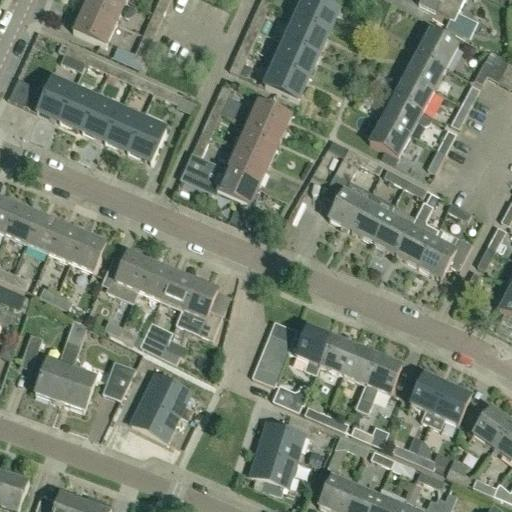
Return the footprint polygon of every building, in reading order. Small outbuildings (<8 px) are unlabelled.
[(114,28),(124,6),(110,0),(88,0),(82,14),(114,28)] [(162,23),(172,0),(171,0),(160,0),(152,18),(162,23)] [(262,0),(259,8),(269,12),(274,0),(262,0)] [(452,0),(422,0),(417,10),(449,25),(453,26),(456,20),(463,5),(452,0)] [(294,23),(327,38),(337,15),(321,8),(305,1),(294,23)] [(259,35),(269,12),(259,8),(249,30),(259,35)] [(104,51),(114,28),(82,14),(72,37),(91,45),(104,51)] [(152,45),(162,23),(152,18),(142,41),(152,45)] [(453,26),(449,25),(445,35),(469,46),(477,29),(456,20),(453,26)] [(317,61),(327,38),(294,23),(284,46),(317,61)] [(248,57),(259,35),(249,30),(239,53),(248,57)] [(416,60),(445,75),(457,53),(436,42),(428,38),(416,60)] [(141,68),(152,45),(142,41),(134,59),(132,63),(141,68)] [(306,83),(317,61),(284,46),(274,69),(306,83)] [(86,69),(90,59),(62,47),(58,57),(65,60),(60,69),(81,79),(86,69)] [(139,74),(141,68),(132,63),(134,59),(118,52),(113,63),(139,74)] [(238,80),(248,57),(239,53),(229,76),(238,80)] [(108,79),(113,70),(90,59),(86,69),(108,79)] [(487,81),(496,64),(487,59),(473,85),(482,89),(487,81)] [(434,97),(445,75),(416,60),(405,82),(434,97)] [(506,69),(496,64),(487,81),(497,87),(506,69)] [(296,106),(306,83),(274,69),(263,91),(278,98),(296,106)] [(508,93),(511,85),(511,72),(507,70),(506,69),(497,87),(508,93)] [(131,90),(136,80),(113,70),(108,79),(106,85),(114,89),(116,83),(131,90)] [(154,100),(158,90),(136,80),(131,90),(154,100)] [(421,120),(434,97),(405,82),(393,105),(421,120)] [(60,127),(74,94),(51,84),(37,117),(60,127)] [(18,85),(9,104),(24,111),(33,92),(18,85)] [(222,89),(210,114),(221,119),(232,94),(222,89)] [(177,110),(181,100),(158,90),(154,100),(177,110)] [(460,111),(468,115),(479,95),(471,91),(460,111)] [(83,137),(97,105),(74,94),(60,127),(83,137)] [(198,108),(181,100),(177,110),(175,114),(192,122),(198,108)] [(106,147),(120,115),(123,108),(112,103),(109,110),(97,105),(83,137),(106,147)] [(432,126),(421,120),(393,105),(389,113),(384,110),(377,124),(381,126),(381,127),(410,142),(417,129),(424,132),(429,131),(432,126)] [(246,130),(279,145),(290,122),(271,113),(257,107),(246,130)] [(458,135),(468,115),(460,111),(450,130),(458,135)] [(201,135),(211,140),(221,119),(210,114),(201,135)] [(129,158),(143,125),(120,115),(106,147),(129,158)] [(143,125),(129,158),(151,167),(160,146),(165,135),(143,125)] [(398,164),(410,142),(381,127),(369,149),(398,164)] [(269,166),(279,145),(246,130),(237,152),(269,166)] [(211,140),(201,135),(191,157),(201,161),(211,140)] [(437,155),(445,159),(455,141),(447,136),(437,155)] [(381,172),(332,147),(328,154),(344,162),(332,184),(346,192),(350,184),(358,169),(377,179),(381,172)] [(259,188),(269,166),(237,152),(227,173),(259,188)] [(435,179),(445,159),(437,155),(427,175),(435,179)] [(256,196),(259,188),(227,173),(201,161),(191,157),(180,181),(249,212),(250,209),(252,210),(258,197),(256,196)] [(401,193),(405,185),(387,176),(383,183),(401,193)] [(346,192),(332,184),(323,201),(337,208),(343,197),(346,192)] [(343,197),(365,208),(372,196),(350,184),(346,192),(343,197)] [(405,185),(401,193),(422,203),(426,196),(405,185)] [(394,207),(372,196),(365,208),(387,220),(394,207)] [(350,237),(365,208),(343,197),(337,208),(328,225),(350,237)] [(423,208),(430,212),(436,201),(428,197),(423,208)] [(0,239),(3,241),(16,211),(0,204),(0,239)] [(416,219),(394,207),(387,220),(410,232),(416,219)] [(511,222),(511,208),(510,207),(499,227),(507,231),(511,222)] [(372,249),(387,220),(365,208),(350,237),(372,249)] [(417,272),(435,237),(423,231),(423,226),(430,212),(423,208),(416,219),(410,232),(395,261),(417,272)] [(450,209),(446,217),(466,227),(470,219),(450,209)] [(25,250),(38,220),(16,211),(3,241),(25,250)] [(269,241),(276,223),(258,216),(251,234),(269,241)] [(48,259),(60,229),(38,220),(25,250),(48,259)] [(395,261),(410,232),(387,220),(372,249),(395,261)] [(70,269),(82,239),(60,229),(48,259),(70,269)] [(457,277),(472,248),(439,231),(435,237),(417,272),(440,285),(447,272),(457,277)] [(486,253),(493,257),(504,237),(496,233),(486,253)] [(82,239),(70,269),(92,278),(104,248),(82,239)] [(484,276),(493,257),(486,253),(476,272),(484,276)] [(132,308),(137,297),(148,267),(126,258),(114,287),(111,285),(106,297),(132,308)] [(159,306),(171,277),(148,267),(137,297),(159,306)] [(0,284),(10,289),(13,279),(0,273),(0,284)] [(181,315),(193,286),(171,277),(159,306),(181,315)] [(482,282),(473,277),(463,297),(471,301),(482,282)] [(13,279),(10,289),(24,295),(29,286),(13,279)] [(186,336),(193,320),(203,324),(197,340),(211,346),(221,321),(208,316),(216,295),(193,286),(181,315),(175,331),(186,336)] [(0,308),(1,306),(19,314),(19,315),(26,318),(31,304),(24,301),(25,300),(0,289),(0,308)] [(53,309),(58,300),(43,293),(39,302),(53,309)] [(511,324),(511,295),(510,294),(498,316),(505,320),(511,324)] [(58,300),(53,309),(67,317),(72,307),(58,300)] [(511,347),(511,324),(505,320),(495,339),(511,347)] [(118,342),(122,332),(108,325),(103,334),(118,342)] [(79,351),(80,352),(87,331),(73,327),(66,346),(58,367),(46,363),(34,398),(59,407),(71,373),(79,351)] [(269,339),(291,348),(293,343),(296,336),(274,327),(269,339)] [(143,342),(138,352),(139,352),(139,353),(161,364),(168,345),(172,338),(151,328),(144,343),(143,342)] [(293,343),(291,348),(287,359),(307,367),(304,375),(315,380),(319,372),(331,342),(320,338),(322,334),(310,329),(308,333),(307,332),(301,347),(293,343)] [(138,352),(143,342),(122,332),(118,342),(138,352)] [(43,343),(31,338),(19,371),(31,375),(43,343)] [(286,359),(287,359),(291,348),(269,339),(264,351),(286,359)] [(342,381),(354,352),(331,342),(319,372),(342,381)] [(168,345),(161,364),(176,371),(181,361),(166,354),(170,346),(168,345)] [(282,369),(286,359),(264,351),(260,360),(282,369)] [(354,415),(356,415),(359,406),(377,361),(354,352),(342,381),(364,390),(358,405),(354,415)] [(282,369),(260,360),(256,370),(278,379),(282,369)] [(377,361),(359,406),(356,415),(365,419),(375,395),(388,400),(400,371),(377,361)] [(114,367),(103,399),(120,406),(135,375),(114,367)] [(273,391),(278,379),(256,370),(252,382),(273,391)] [(71,373),(59,407),(83,415),(95,381),(71,373)] [(143,404),(177,421),(190,396),(155,380),(143,404)] [(430,431),(446,393),(422,382),(410,411),(424,417),(420,427),(430,431)] [(295,399),(278,392),(272,407),(297,418),(300,410),(303,411),(311,392),(303,389),(299,390),(295,399)] [(439,436),(444,426),(456,431),(469,403),(446,393),(430,431),(439,436)] [(165,446),(177,421),(143,404),(131,429),(165,446)] [(324,429),(326,422),(307,414),(304,420),(324,429)] [(492,454),(511,429),(489,414),(471,440),(492,454)] [(326,422),(324,429),(344,438),(347,431),(326,422)] [(511,468),(511,429),(492,454),(511,468)] [(258,456),(295,468),(303,442),(266,430),(258,456)] [(355,434),(352,441),(370,449),(373,442),(355,434)] [(334,455),(327,472),(337,477),(347,455),(364,463),(368,454),(339,442),(334,455)] [(414,468),(418,460),(416,458),(421,445),(413,442),(407,455),(395,450),(391,458),(414,468)] [(286,494),(295,468),(258,456),(250,482),(286,494)] [(389,475),(393,467),(373,459),(369,467),(389,475)] [(418,460),(414,468),(432,476),(433,474),(442,478),(447,466),(435,461),(433,466),(418,460)] [(466,490),(470,482),(463,479),(467,471),(453,465),(445,481),(466,490)] [(393,467),(389,475),(410,483),(413,475),(393,467)] [(419,476),(416,485),(441,496),(444,487),(419,476)] [(3,478),(0,485),(0,511),(18,511),(28,487),(3,478)] [(346,511),(354,493),(331,484),(319,511),(346,511)] [(475,484),(474,487),(472,492),(492,501),(495,496),(496,493),(475,484)] [(403,504),(404,505),(413,509),(421,492),(410,488),(403,504)] [(511,494),(510,498),(499,488),(496,493),(495,496),(492,501),(511,510),(511,494)] [(373,511),(377,503),(354,493),(346,511),(373,511)] [(83,511),(85,508),(59,499),(54,511),(83,511)] [(442,511),(448,499),(442,511),(430,506),(426,511),(442,511)] [(451,511),(456,502),(448,499),(442,511),(451,511)] [(401,511),(404,505),(403,504),(393,500),(390,508),(377,503),(373,511),(401,511)]
